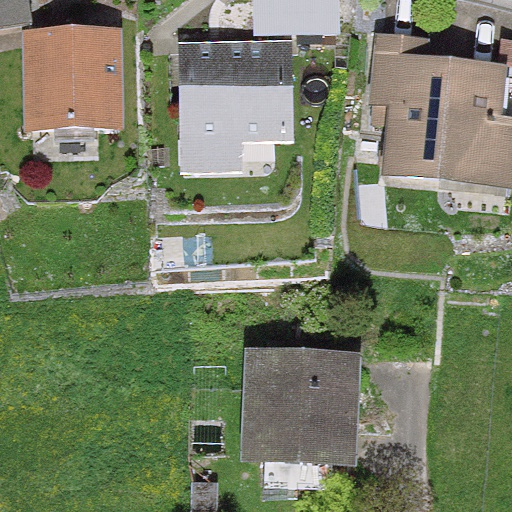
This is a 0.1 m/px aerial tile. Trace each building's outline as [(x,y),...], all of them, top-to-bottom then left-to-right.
[(0,0),(0,27),(31,22),(27,0),(0,0)] [(253,0),(255,34),(340,32),(338,0),(253,0)] [(117,38),(28,40),(29,129),(118,127),(117,38)] [(288,143),(288,52),(184,53),(185,144),(288,143)] [(509,184),(511,145),(511,74),(402,66),(394,175),(509,184)] [(353,367),(255,363),(251,460),(350,464),(353,367)]
